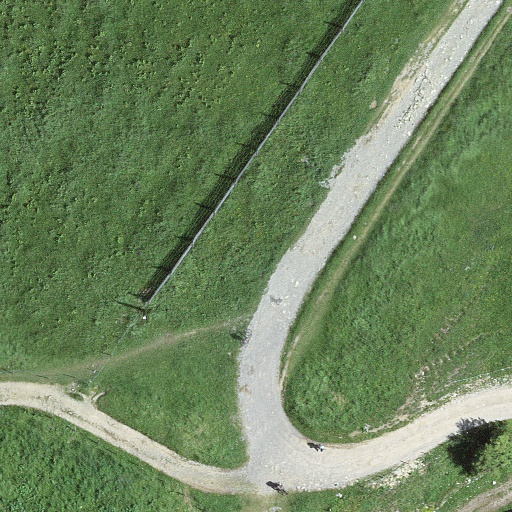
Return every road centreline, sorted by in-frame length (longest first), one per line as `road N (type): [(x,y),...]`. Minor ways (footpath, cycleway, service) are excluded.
road 1 (track): [(277,467),(260,376),(263,336),(283,288),(496,0)]
road 2 (track): [(0,391),(50,396),(197,473),(235,480),(277,467)]
road 3 (track): [(511,398),(374,458),(321,469),(277,467)]
